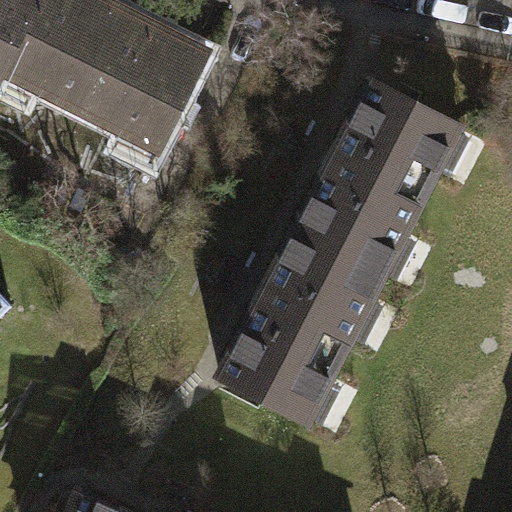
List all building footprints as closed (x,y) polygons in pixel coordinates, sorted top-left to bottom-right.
[(104,0),(35,0),(0,69),(158,148),(207,52),(104,0)] [(35,0),(0,0),(0,69),(35,0)] [(325,175),(290,243),(333,264),(343,244),(387,267),(460,125),(373,81),(337,152),(334,151),(322,174),(325,175)] [(308,420),(387,267),(343,244),(333,264),(290,243),(271,281),(269,281),(255,302),(258,304),(221,375),(308,420)] [(0,315),(12,304),(0,290),(0,315)] [(66,511),(126,511),(77,490),(66,511)]
